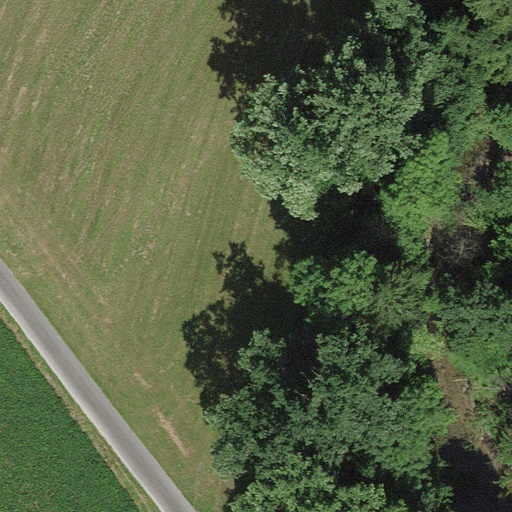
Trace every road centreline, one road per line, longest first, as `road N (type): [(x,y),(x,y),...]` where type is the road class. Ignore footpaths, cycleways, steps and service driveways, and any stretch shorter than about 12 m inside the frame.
road 1 (track): [(204,511),(315,137),(345,56),(392,0)]
road 2 (track): [(188,511),(0,292)]
